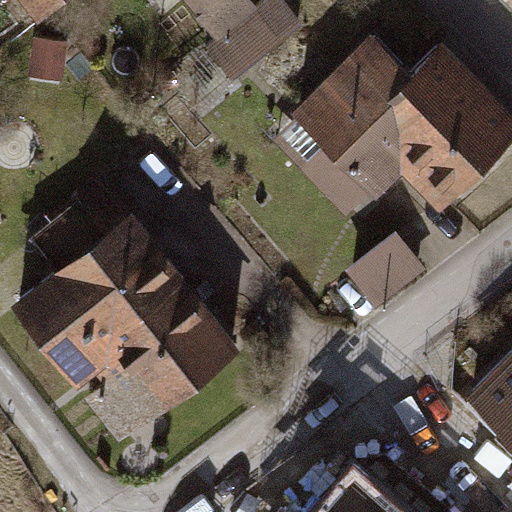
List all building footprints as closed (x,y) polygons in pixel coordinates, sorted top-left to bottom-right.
[(62,0),(25,0),(40,18),(62,0)] [(191,0),(222,36),(213,44),(239,74),(282,37),(250,0),(191,0)] [(404,52),(378,25),(290,106),(329,147),(308,166),(350,211),(399,166),(440,211),(511,144),(511,107),(485,78),(446,36),(415,64),(404,52)] [(125,428),(238,343),(110,174),(86,192),(113,229),(25,295),(125,428)] [(405,237),(354,270),(379,308),(430,274),(405,237)] [(511,338),(468,382),(511,426),(511,338)]
